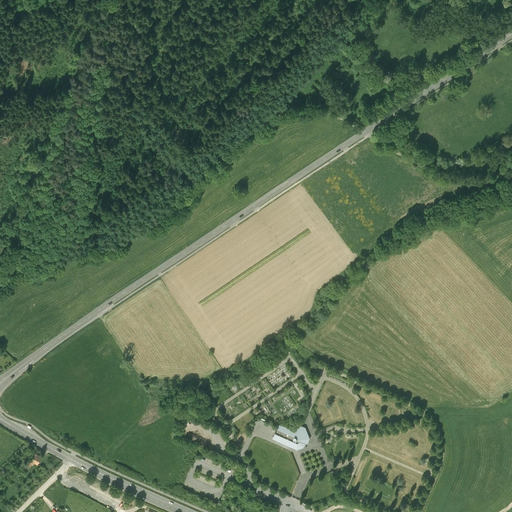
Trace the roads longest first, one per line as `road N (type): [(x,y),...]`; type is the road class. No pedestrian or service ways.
road 1 (secondary): [(511,32),(25,363)]
road 2 (secondary): [(70,459),(187,511)]
